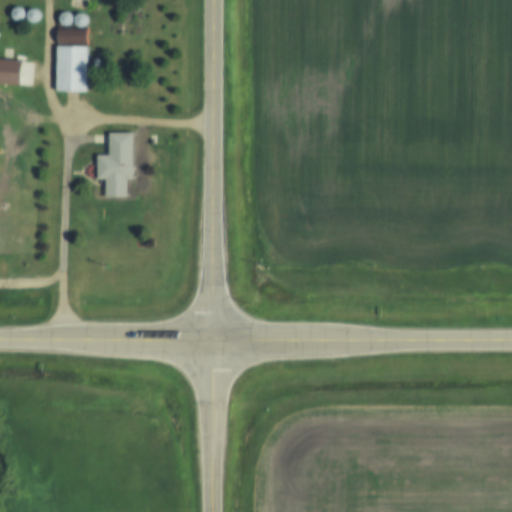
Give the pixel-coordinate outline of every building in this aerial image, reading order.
[(18,22),(23,20),(25,15),(23,10),(18,7),(13,10),(11,15),(13,20),(18,22)] [(33,24),(38,22),(41,16),(38,11),(33,9),(28,11),(26,16),(28,22),(33,24)] [(66,27),(71,25),(73,20),(71,15),(66,13),(60,15),(58,20),(60,25),(66,27)] [(81,28),(86,26),(88,21),(86,16),(81,14),(76,16),(74,21),(76,26),(81,28)] [(59,31),(88,31),(88,45),(59,45),(59,31)] [(59,47),(89,48),(88,93),(59,93),(59,47)] [(0,59),(21,62),(19,86),(0,84),(0,59)] [(129,180),(129,198),(109,198),(109,180),(100,180),(100,156),(112,156),(112,134),(136,134),(136,180),(129,180)]
